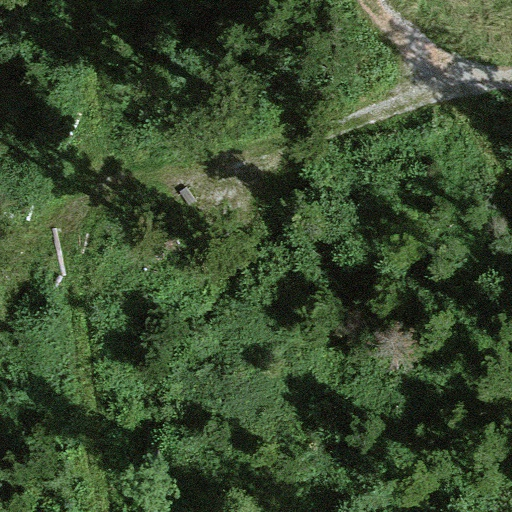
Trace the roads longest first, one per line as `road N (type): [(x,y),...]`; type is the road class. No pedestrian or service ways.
road 1 (track): [(73,0),(98,511)]
road 2 (track): [(511,79),(448,60),(377,0)]
